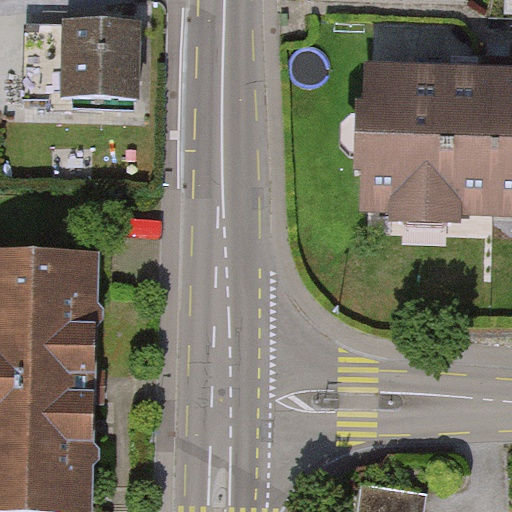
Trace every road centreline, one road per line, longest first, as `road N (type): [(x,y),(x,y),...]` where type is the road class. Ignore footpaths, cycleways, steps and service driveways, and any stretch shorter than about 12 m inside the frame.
road 1 (tertiary): [(229,0),(226,403)]
road 2 (residential): [(511,407),(226,403)]
